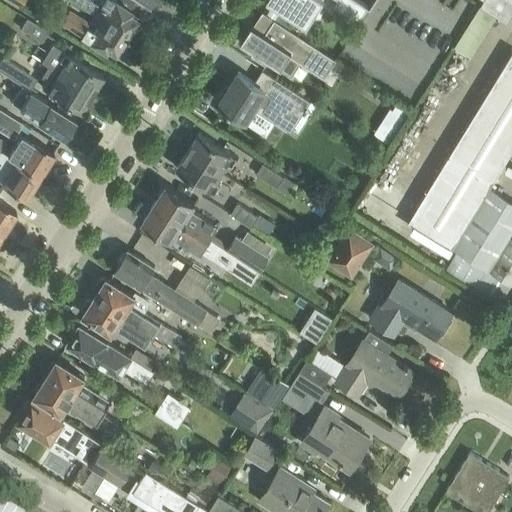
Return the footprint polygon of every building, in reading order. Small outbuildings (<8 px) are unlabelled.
[(72,0),(93,13),(126,34),(137,16),(129,11),(131,9),(117,0),(72,0)] [(268,0),(292,16),(293,15),(305,23),(320,0),(338,0),(334,6),(358,22),(368,6),(358,0),(268,0)] [(511,0),(484,0),(481,6),(511,24),(511,23),(511,0)] [(60,21),(105,50),(107,47),(114,52),(119,44),(120,45),(120,44),(123,43),(125,40),(125,37),(124,36),(126,34),(93,13),(88,22),(67,9),(60,21)] [(48,30),(27,17),(20,28),(42,41),(48,30)] [(252,24),(241,41),(254,49),(251,55),(265,63),(268,58),(281,67),(289,55),(324,77),(337,58),(274,18),(265,32),(252,24)] [(92,93),(103,75),(52,43),(41,61),(48,66),(92,93)] [(488,185),(493,179),(511,147),(511,49),(407,221),(450,248),(451,245),(454,247),(490,186),(488,185)] [(0,69),(17,80),(24,69),(2,56),(0,60),(0,69)] [(42,76),(46,79),(41,87),(81,111),(84,106),(89,110),(97,96),(92,93),(48,66),(42,76)] [(274,120),(290,131),(310,99),(285,83),(276,96),(238,71),(237,72),(238,72),(219,101),(246,119),(256,103),(276,117),(274,120)] [(37,121),(63,137),(75,119),(25,87),(21,85),(10,102),(38,119),(37,121)] [(22,122),(0,108),(0,129),(12,138),(22,122)] [(199,132),(188,149),(221,171),(227,162),(232,165),(238,156),(199,132)] [(39,175),(54,152),(31,138),(29,141),(19,135),(7,155),(39,175)] [(221,171),(188,149),(176,167),(215,192),(220,184),(216,180),(221,171)] [(3,184),(25,198),(39,175),(7,155),(1,151),(0,150),(0,161),(1,162),(0,163),(0,181),(3,183),(3,184)] [(277,186),(284,176),(263,162),(256,173),(277,186)] [(297,184),(284,176),(277,186),(291,195),(297,184)] [(166,184),(154,202),(209,237),(218,225),(191,207),(194,202),(166,184)] [(511,199),(490,186),(454,247),(511,282),(511,199)] [(0,201),(0,233),(2,234),(16,211),(0,201)] [(209,237),(154,202),(142,221),(170,239),(174,233),(200,251),(251,283),(259,270),(227,249),(209,237)] [(252,226),(259,215),(237,202),(231,212),(252,226)] [(346,228),(326,259),(350,275),(371,243),(346,228)] [(227,249),(259,270),(261,271),(270,256),(237,234),(227,249)] [(223,318),(206,307),(151,272),(155,266),(128,249),(114,270),(213,333),(223,318)] [(95,295),(154,333),(170,343),(181,350),(188,339),(143,310),(149,301),(135,292),(134,294),(106,276),(95,295)] [(382,298),(370,317),(394,332),(401,320),(409,326),(413,321),(435,335),(438,331),(442,334),(453,318),(448,315),(451,311),(399,278),(385,300),(382,298)] [(84,311),(83,313),(112,332),(116,325),(147,344),(154,333),(95,295),(91,300),(89,299),(87,299),(81,307),(82,310),(84,311)] [(317,305),(301,331),(320,342),(336,316),(317,305)] [(154,371),(79,323),(67,342),(120,375),(124,368),(146,383),(154,371)] [(336,380),(358,394),(370,375),(398,393),(413,370),(407,366),(408,364),(404,362),(403,363),(387,353),(393,343),(369,328),(347,363),(338,377),(336,380)] [(185,353),(181,350),(170,343),(162,354),(178,364),(185,353)] [(317,344),(299,370),(322,385),(331,372),(338,377),(347,363),(317,344)] [(57,358),(46,376),(103,412),(110,401),(81,383),(85,376),(57,358)] [(248,393),(261,401),(278,376),(265,367),(248,393)] [(330,390),(322,385),(299,370),(292,381),(323,402),(330,390)] [(102,414),(103,412),(46,376),(34,394),(63,412),(67,405),(96,424),(102,414)] [(169,392),(156,412),(178,426),(191,407),(169,392)] [(19,419),(107,474),(119,454),(93,437),(86,448),(57,429),(64,418),(32,398),(19,419)] [(326,406),(303,442),(315,450),(320,443),(340,456),(338,459),(342,461),(343,459),(352,464),(369,437),(337,416),(339,414),(326,406)] [(102,414),(96,424),(109,432),(116,422),(102,414)] [(256,436),(244,454),(268,470),(280,452),(256,436)] [(481,511),(486,511),(509,476),(470,451),(446,490),(481,511)] [(119,454),(107,474),(121,483),(134,463),(119,454)] [(219,455),(206,475),(222,485),(235,464),(219,455)] [(303,486),(305,482),(280,466),(260,498),(281,511),(325,511),(328,508),(325,507),(328,501),(303,486)] [(206,511),(208,509),(146,470),(139,481),(137,480),(128,495),(154,511),(165,511),(206,511)] [(244,511),(217,495),(208,509),(206,511),(244,511)]
